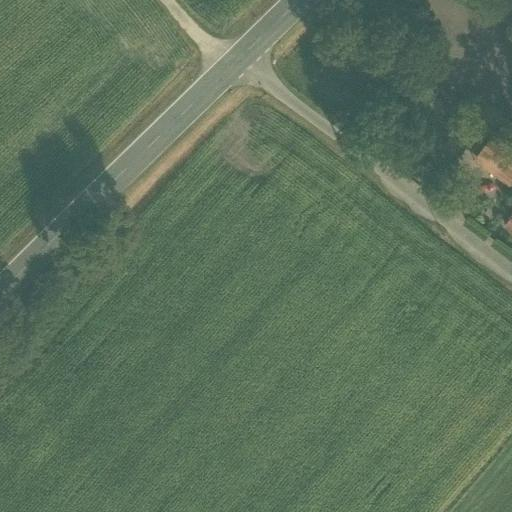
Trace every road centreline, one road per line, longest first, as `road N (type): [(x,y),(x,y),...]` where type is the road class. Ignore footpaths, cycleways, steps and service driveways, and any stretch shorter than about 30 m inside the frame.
road 1 (unclassified): [(511,270),(234,63)]
road 2 (secondary): [(0,293),(234,63)]
